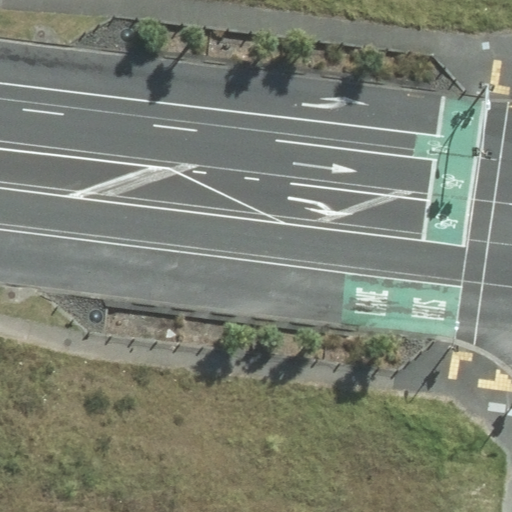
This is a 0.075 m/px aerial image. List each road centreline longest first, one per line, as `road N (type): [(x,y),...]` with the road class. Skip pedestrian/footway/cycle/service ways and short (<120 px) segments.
road 1 (unclassified): [(0,109),(511,179)]
road 2 (unclassified): [(511,287),(0,227)]
